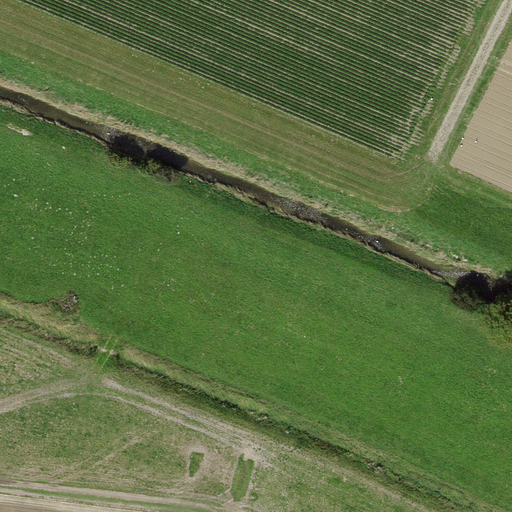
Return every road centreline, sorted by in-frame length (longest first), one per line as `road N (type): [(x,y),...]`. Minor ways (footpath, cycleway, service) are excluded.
road 1 (track): [(511,3),(438,147)]
road 2 (track): [(0,409),(99,372),(120,333)]
